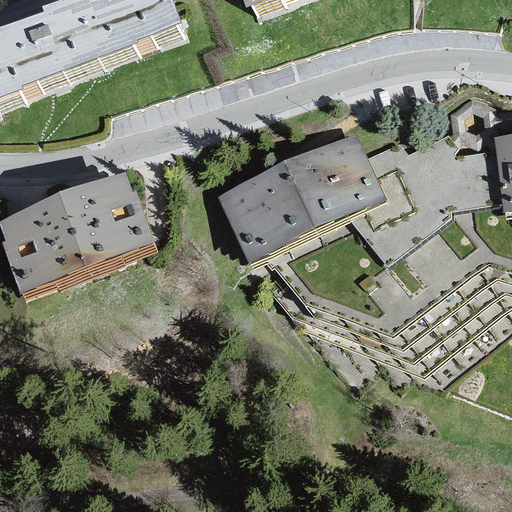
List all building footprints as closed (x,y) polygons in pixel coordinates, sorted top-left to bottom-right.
[(0,117),(5,131),(204,49),(185,0),(138,0),(0,60),(0,117)] [(259,0),(270,28),(337,0),(259,0)] [(475,117),(473,100),(452,117),(454,137),(450,140),(459,152),(464,148),(479,154),(477,138),(467,134),(466,123),(475,117)] [(473,100),(475,117),(485,120),(486,132),(477,138),(479,154),(499,140),(499,134),(502,134),(500,117),(498,117),(497,110),(473,100)] [(511,113),(500,115),(500,117),(502,134),(502,136),(511,134),(511,113)] [(255,286),(264,281),(292,327),(446,391),(511,337),(511,148),(500,150),(501,155),(459,161),(457,159),(460,154),(459,152),(456,147),(450,140),(411,158),(401,148),(366,163),(359,148),(299,176),(225,212),(255,286)] [(134,195),(4,243),(30,312),(160,264),(134,195)]
